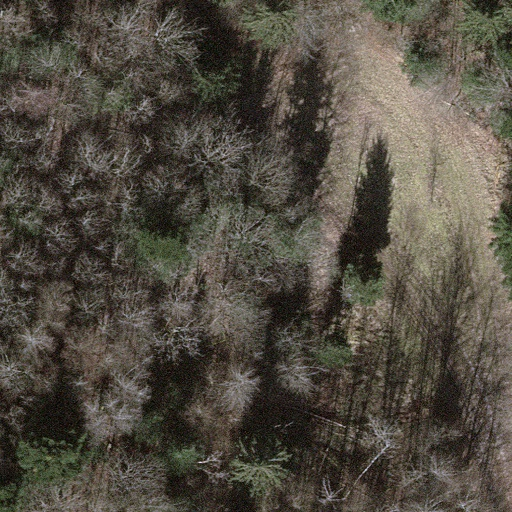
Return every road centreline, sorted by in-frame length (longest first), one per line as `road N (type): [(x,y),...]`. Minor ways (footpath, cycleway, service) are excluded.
road 1 (track): [(503,425),(423,290),(321,160),(311,115),(316,75),(360,49),(412,68),(457,121),(487,205)]
road 2 (track): [(487,205),(508,511)]
